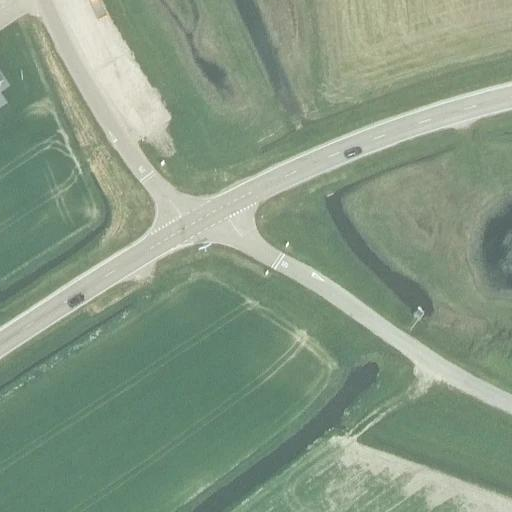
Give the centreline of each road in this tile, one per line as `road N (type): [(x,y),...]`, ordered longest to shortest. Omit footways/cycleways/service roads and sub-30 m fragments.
road 1 (unclassified): [(511,404),(420,355),(310,278),(194,219)]
road 2 (tertiary): [(194,219),(311,163),(511,95)]
road 3 (unclassified): [(42,0),(118,138),(152,184),(194,219)]
road 4 (tertiary): [(0,344),(194,219)]
